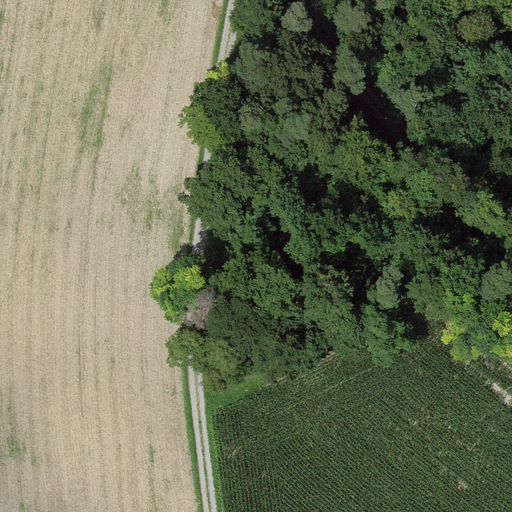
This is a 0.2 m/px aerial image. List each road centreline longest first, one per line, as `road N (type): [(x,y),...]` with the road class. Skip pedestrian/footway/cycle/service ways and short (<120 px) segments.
road 1 (track): [(205,511),(186,322),(237,0)]
road 2 (track): [(303,0),(354,85),(511,214)]
